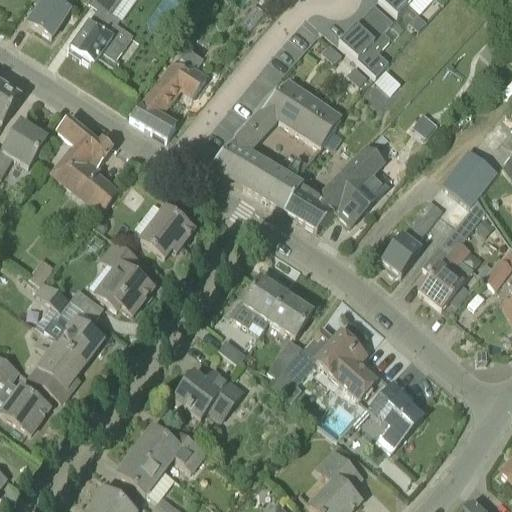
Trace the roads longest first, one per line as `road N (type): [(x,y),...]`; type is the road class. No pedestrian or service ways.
road 1 (residential): [(35,511),(254,220)]
road 2 (residential): [(496,405),(254,220)]
road 3 (residential): [(325,0),(182,169)]
road 4 (residential): [(182,169),(0,45)]
